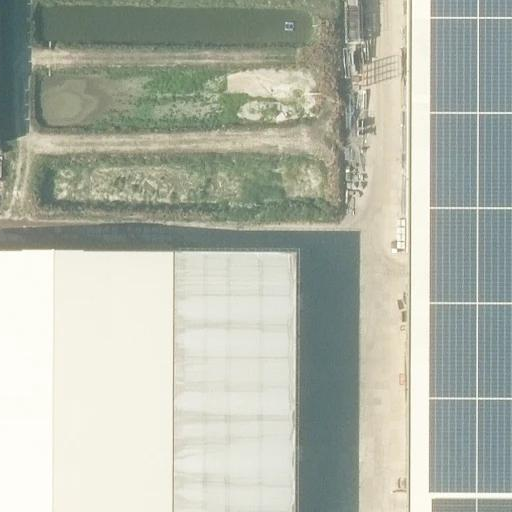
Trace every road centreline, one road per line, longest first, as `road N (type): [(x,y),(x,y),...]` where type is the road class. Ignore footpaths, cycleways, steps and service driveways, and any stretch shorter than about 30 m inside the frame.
road 1 (unknown): [(0,237),(391,240),(390,89)]
road 2 (unknown): [(511,237),(391,240)]
